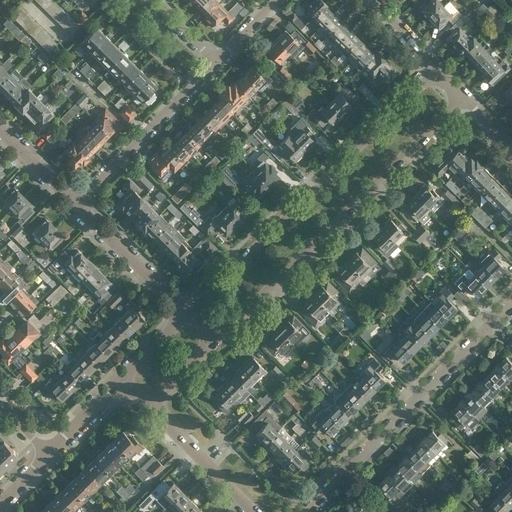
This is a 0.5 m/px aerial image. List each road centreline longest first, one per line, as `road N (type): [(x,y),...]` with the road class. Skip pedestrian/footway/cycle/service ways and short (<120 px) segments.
road 1 (residential): [(437,71),(189,316)]
road 2 (residential): [(216,342),(464,99)]
road 3 (residential): [(303,511),(511,300)]
road 4 (residential): [(78,204),(217,60)]
road 5 (residential): [(189,316),(78,204)]
road 6 (residential): [(257,511),(151,405)]
